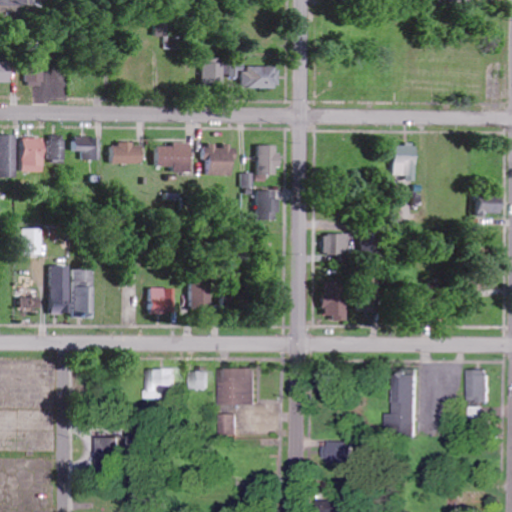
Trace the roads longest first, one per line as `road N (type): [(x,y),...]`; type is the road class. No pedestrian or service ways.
road 1 (residential): [(299,511),(304,0)]
road 2 (residential): [(511,116),(0,111)]
road 3 (residential): [(511,342),(0,340)]
road 4 (residential): [(65,511),(63,341)]
